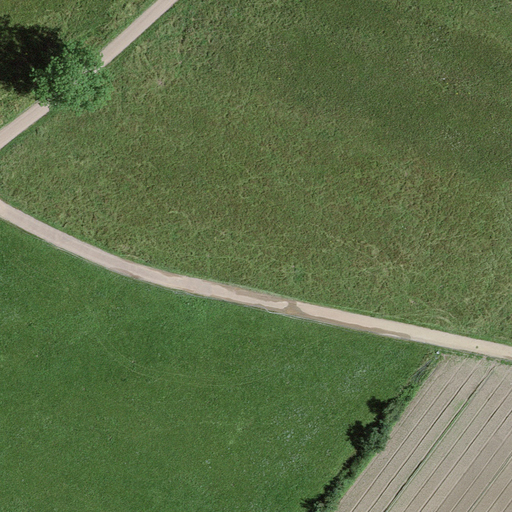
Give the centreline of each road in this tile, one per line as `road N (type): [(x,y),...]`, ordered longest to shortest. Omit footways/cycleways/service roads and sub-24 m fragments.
road 1 (track): [(511,351),(109,265),(0,205)]
road 2 (track): [(0,138),(162,0)]
